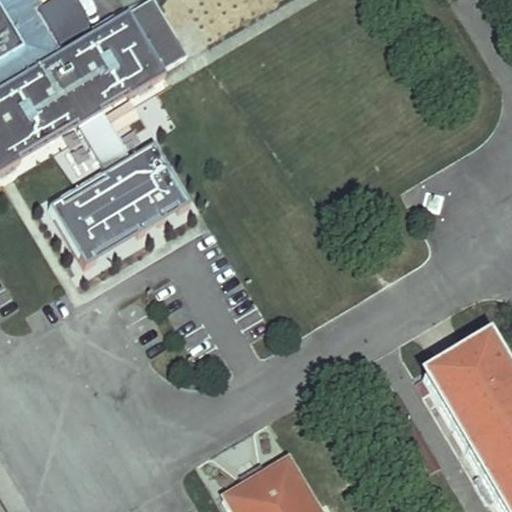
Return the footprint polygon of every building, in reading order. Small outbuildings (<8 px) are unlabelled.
[(0,0),(0,174),(4,172),(7,176),(16,171),(12,166),(69,132),(73,137),(101,184),(97,187),(100,192),(57,217),(54,212),(44,218),(79,277),(89,271),(86,266),(129,240),(132,245),(138,242),(135,236),(149,228),(152,233),(158,230),(156,225),(170,217),(173,221),(182,216),(147,157),(124,171),(92,118),(120,102),(124,107),(160,86),(157,81),(182,67),(148,9),(111,31),(108,26),(90,37),(92,42),(57,63),(31,18),(20,0),(0,0)] [(20,0),(31,18),(35,16),(38,15),(28,0),(20,0)] [(35,16),(58,54),(88,36),(66,0),(62,0),(38,15),(35,16)] [(73,137),(69,132),(12,166),(16,171),(73,137)] [(100,192),(97,187),(54,212),(57,217),(100,192)] [(156,225),(158,230),(173,221),(170,217),(156,225)] [(135,236),(138,242),(152,233),(149,228),(135,236)] [(86,266),(89,271),(132,245),(129,240),(86,266)] [(511,511),(511,402),(480,348),(420,383),(495,511),(511,511)] [(317,511),(291,466),(220,507),(222,511),(317,511)]
